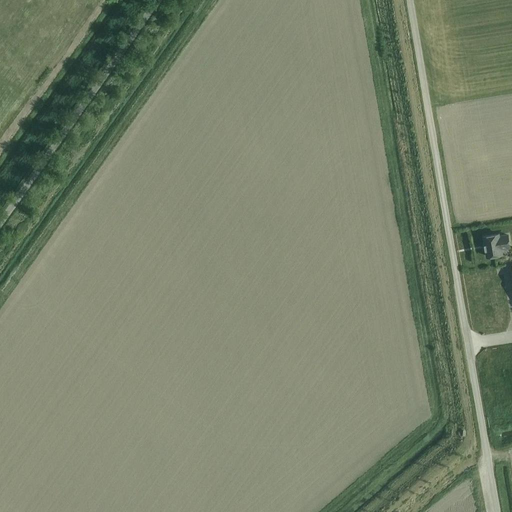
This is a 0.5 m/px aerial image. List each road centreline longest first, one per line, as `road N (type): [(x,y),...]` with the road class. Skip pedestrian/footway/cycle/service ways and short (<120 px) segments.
road 1 (unclassified): [(495,511),(407,0)]
road 2 (unclassified): [(0,222),(156,0)]
